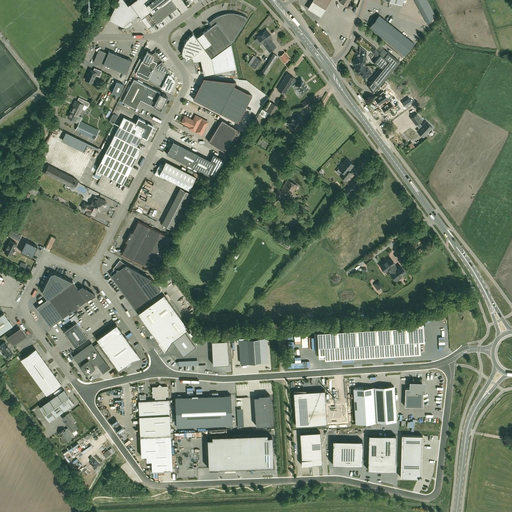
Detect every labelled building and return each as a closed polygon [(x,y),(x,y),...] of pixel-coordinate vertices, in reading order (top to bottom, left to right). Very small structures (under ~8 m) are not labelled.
[(130,20),(138,14),(139,14),(130,3),(128,5),(123,0),(117,0),(109,18),(123,25),(124,25),(126,26),(127,25),(132,22),(130,20)] [(134,0),(130,3),(139,14),(138,14),(140,16),(139,17),(147,27),(151,24),(152,25),(156,22),(155,21),(168,11),(168,12),(171,10),(170,9),(175,5),(170,0),(169,0),(168,1),(167,0),(134,0)] [(388,0),(396,3),(397,2),(402,4),(403,0),(414,0),(427,24),(435,16),(426,0),(388,0)] [(307,10),(320,18),(325,11),(312,2),(307,10)] [(183,48),(182,54),(187,60),(192,57),(195,62),(201,60),(211,58),(214,73),(236,68),(231,43),(247,17),(247,16),(244,15),(240,13),(239,13),(236,12),(235,12),(232,12),(230,12),(227,12),(226,13),(223,13),(222,13),(218,15),(215,16),(214,17),(209,21),(212,25),(196,37),(193,33),(192,34),(189,36),(187,39),(185,43),(184,44),(183,47),(183,48)] [(379,15),(369,27),(404,55),(414,43),(379,15)] [(264,44),(269,40),(269,39),(272,37),(267,30),(257,37),(262,44),(263,43),(264,44)] [(269,40),(264,44),(269,51),(276,46),(271,40),(270,41),(269,40)] [(126,73),(132,60),(109,50),(108,52),(100,49),(98,50),(93,62),(102,66),(103,63),(126,73)] [(147,51),(135,73),(170,91),(175,80),(170,74),(155,66),(156,63),(158,64),(161,61),(155,53),(153,54),(147,51)] [(369,81),(370,82),(367,85),(373,93),(377,88),(378,88),(399,61),(387,51),(383,56),(380,53),(373,62),(380,67),(369,81)] [(284,63),(290,59),(284,52),(279,56),(284,63)] [(357,56),(356,56),(356,59),(355,59),(354,60),(354,63),(354,64),(356,64),(355,68),(356,69),(356,71),(357,73),(359,73),(365,79),(371,73),(365,65),(366,52),(360,52),(360,53),(359,53),(359,54),(358,54),(357,55),(357,56)] [(265,76),(278,56),(273,54),(261,73),(265,76)] [(262,60),(253,55),(248,64),(256,69),(262,60)] [(99,76),(102,70),(96,68),(94,71),(89,69),(85,79),(92,82),(96,74),(99,76)] [(326,84),(316,76),(318,74),(314,72),(308,81),(321,90),(326,84)] [(297,80),(294,78),(287,73),(277,89),(284,94),(292,81),(294,82),(295,84),(299,89),(298,90),(301,95),(306,91),(306,90),(308,89),(308,88),(302,79),(301,79),(298,82),(297,80)] [(198,101),(197,101),(238,122),(252,95),(234,86),(236,82),(214,79),(204,78),(193,99),(198,101)] [(136,108),(141,99),(153,106),(153,105),(161,109),(167,96),(160,92),(134,79),(122,101),(136,108)] [(116,81),(112,92),(119,95),(124,84),(116,81)] [(384,92),(375,98),(379,104),(383,102),(385,105),(391,100),(394,99),(391,95),(388,97),(384,92)] [(309,97),(303,103),(306,107),(313,102),(309,97)] [(409,98),(402,103),(405,107),(412,102),(409,98)] [(99,130),(76,119),(83,104),(88,106),(89,102),(83,99),(81,103),(75,100),(67,117),(71,119),(71,120),(78,124),(75,130),(94,139),(99,130)] [(385,105),(382,106),(386,112),(390,110),(393,114),(401,107),(399,104),(395,106),(391,100),(385,105)] [(271,102),(266,111),(272,114),(277,105),(271,102)] [(144,104),(142,106),(149,112),(151,109),(144,104)] [(266,118),(268,113),(262,110),(257,119),(261,121),(263,117),(266,118)] [(117,116),(113,114),(109,121),(113,123),(117,116)] [(417,124),(420,128),(417,131),(423,137),(432,127),(426,122),(421,127),(418,123),(421,120),(416,114),(411,118),(416,124),(417,124)] [(209,121),(202,118),(195,115),(193,120),(184,115),(181,122),(189,126),(188,128),(202,135),(209,121)] [(297,115),(294,119),(290,116),(286,122),(291,125),(290,126),(296,129),(299,125),(300,126),(302,122),(301,122),(303,119),(300,118),(301,117),(298,115),(297,116),(297,115)] [(105,152),(96,170),(123,184),(132,166),(138,154),(140,147),(137,145),(142,136),(146,138),(149,132),(151,128),(153,126),(151,125),(139,119),(137,123),(123,116),(105,152)] [(237,129),(222,120),(209,141),(224,151),(237,129)] [(411,128),(401,133),(404,139),(409,137),(411,141),(416,138),(411,128)] [(391,142),(394,146),(403,139),(400,135),(391,142)] [(69,143),(79,147),(81,142),(67,136),(64,141),(69,143)] [(173,141),(166,154),(172,156),(176,159),(177,159),(213,178),(224,159),(213,154),(210,160),(183,146),(178,144),(173,141)] [(340,175),(346,180),(352,173),(349,171),(353,165),(346,159),(343,163),(342,162),(339,167),(339,168),(343,171),(340,175)] [(189,189),(195,176),(165,161),(164,165),(160,163),(154,174),(158,176),(159,174),(189,189)] [(83,169),(86,172),(91,167),(92,168),(94,166),(90,162),(83,169)] [(72,188),(78,181),(74,178),(49,165),(45,173),(69,185),(72,188)] [(290,196),(297,185),(287,179),(281,190),(278,188),(274,195),(280,198),(283,192),(290,196)] [(349,193),(355,186),(352,183),(345,190),(349,193)] [(105,201),(99,197),(98,198),(95,196),(93,200),(92,200),(89,205),(84,202),(81,207),(87,210),(86,211),(94,215),(97,209),(98,209),(98,210),(99,210),(99,209),(100,209),(100,208),(99,207),(100,205),(102,206),(103,206),(104,206),(105,206),(106,206),(106,205),(106,204),(107,204),(107,203),(106,202),(106,201),(105,201)] [(258,210),(259,210),(254,218),(258,220),(263,213),(263,212),(266,207),(261,204),(258,210)] [(84,239),(86,235),(75,230),(80,221),(77,220),(72,231),(74,232),(73,234),(84,239)] [(161,232),(138,221),(132,232),(130,232),(126,241),(127,243),(121,253),(144,265),(161,232)] [(9,234),(19,239),(21,235),(10,230),(9,234)] [(8,254),(11,256),(17,243),(10,240),(4,252),(5,253),(5,254),(7,255),(8,254)] [(26,241),(22,248),(21,252),(32,257),(37,246),(26,241)] [(390,258),(380,265),(384,271),(388,269),(390,272),(395,280),(405,273),(400,265),(396,268),(394,265),(395,264),(390,258)] [(120,260),(115,265),(116,266),(110,274),(134,308),(160,289),(152,279),(126,264),(125,264),(120,260)] [(47,299),(36,307),(50,327),(62,318),(95,294),(91,292),(91,291),(89,289),(88,290),(82,286),(78,289),(72,281),(54,272),(50,274),(42,291),(47,299)] [(163,294),(138,313),(162,347),(164,346),(166,349),(171,341),(173,340),(183,355),(195,346),(184,331),(188,328),(163,294)] [(85,315),(89,322),(94,318),(89,311),(85,315)] [(0,333),(12,325),(4,313),(0,315),(0,333)] [(75,346),(77,344),(87,337),(76,322),(64,331),(75,346)] [(97,338),(101,345),(118,369),(132,359),(139,357),(140,357),(116,324),(97,338)] [(413,326),(317,332),(317,337),(323,336),(324,353),(324,357),(325,357),(407,352),(409,352),(409,353),(410,353),(410,352),(420,352),(419,341),(420,341),(419,341),(419,340),(414,340),(413,326)] [(26,336),(24,334),(20,328),(7,337),(13,345),(26,336)] [(266,337),(240,339),(242,363),(260,362),(260,361),(267,361),(266,353),(267,353),(266,337)] [(228,340),(211,341),(212,364),(229,364),(228,340)] [(6,358),(12,353),(5,342),(0,345),(0,352),(1,354),(2,353),(6,358)] [(79,361),(81,364),(79,366),(86,375),(95,368),(93,366),(96,364),(103,373),(110,368),(91,342),(72,356),(77,363),(79,361)] [(35,349),(21,359),(46,394),(61,384),(35,349)] [(410,383),(410,388),(405,388),(404,406),(422,407),(423,388),(422,388),(422,384),(410,383)] [(167,390),(167,386),(152,386),(152,391),(151,392),(152,393),(153,397),(155,397),(155,400),(138,401),(141,456),(146,456),(146,461),(152,461),(152,471),(172,470),(169,399),(166,399),(165,396),(168,396),(167,392),(168,391),(167,390)] [(354,388),(353,388),(356,423),(396,421),(393,386),(363,388),(363,387),(354,387),(354,388)] [(63,389),(39,407),(49,421),(73,403),(63,389)] [(306,390),(293,391),(295,425),(327,423),(325,390),(306,391),(306,390)] [(231,394),(175,397),(176,427),(232,424),(231,394)] [(269,396),(254,397),(255,421),(255,427),(266,426),(266,425),(271,425),(269,396)] [(71,431),(77,428),(73,423),(76,421),(69,412),(62,417),(65,421),(64,422),(68,427),(65,429),(64,428),(58,433),(65,442),(71,438),(71,437),(74,435),(71,431)] [(312,464),(322,463),(320,432),(300,433),(301,459),(302,465),(312,464)] [(369,434),(368,470),(395,470),(396,435),(369,434)] [(400,475),(419,476),(418,478),(421,478),(422,435),(402,435),(400,475)] [(212,438),(207,438),(208,468),(263,466),(266,466),(273,466),(272,436),(267,436),(212,438)] [(333,440),(332,464),(362,465),(362,440),(333,440)]
